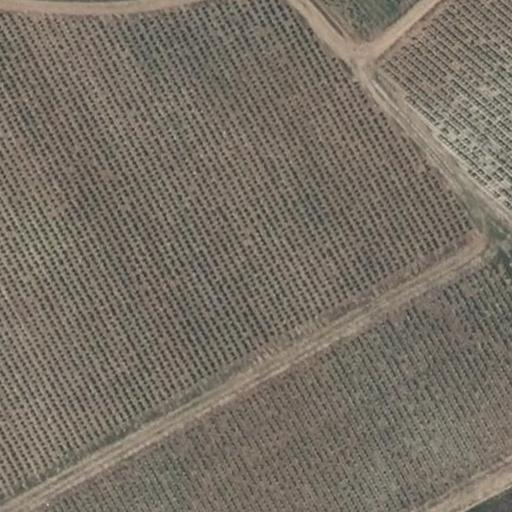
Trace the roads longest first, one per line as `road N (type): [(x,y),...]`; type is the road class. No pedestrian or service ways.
road 1 (track): [(0,2),(92,12),(179,0)]
road 2 (track): [(298,0),(351,48),(381,39),(426,0)]
